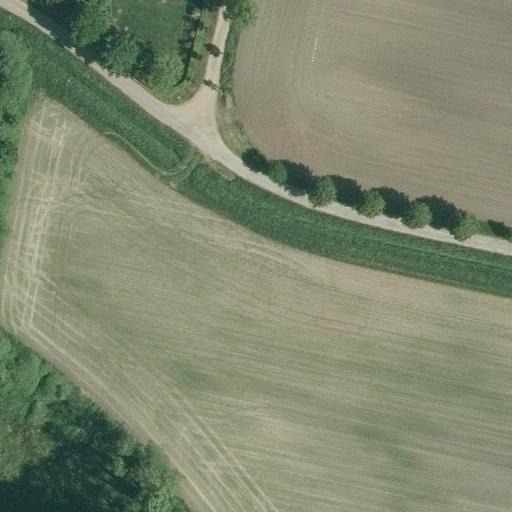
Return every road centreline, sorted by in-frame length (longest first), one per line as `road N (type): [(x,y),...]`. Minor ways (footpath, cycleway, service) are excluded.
road 1 (unclassified): [(511,247),(265,193),(190,137)]
road 2 (unclassified): [(190,137),(0,0)]
road 3 (unclassified): [(190,137),(244,0)]
